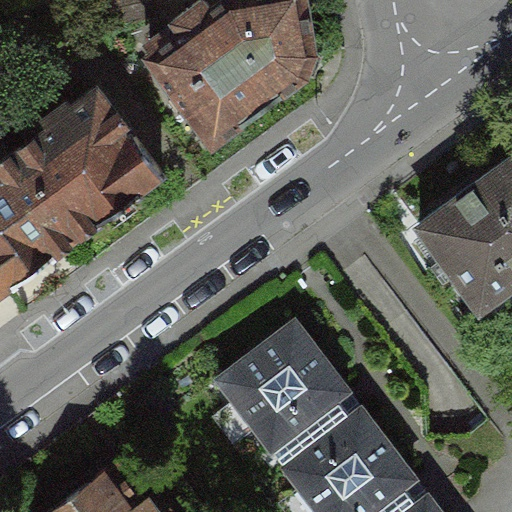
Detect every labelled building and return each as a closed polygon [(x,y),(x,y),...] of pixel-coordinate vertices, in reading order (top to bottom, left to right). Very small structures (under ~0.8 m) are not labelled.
[(93,0),(101,29),(154,16),(149,0),(93,0)] [(151,54),(213,138),(301,75),(313,52),(304,0),(224,0),(211,10),(202,0),(200,0),(177,19),(184,29),(151,54)] [(140,191),(165,173),(132,129),(131,129),(99,85),(72,104),(70,101),(42,121),(48,128),(17,151),(79,236),(99,222),(99,223),(141,192),(140,191)] [(56,253),(79,236),(17,151),(13,153),(0,135),(0,294),(57,254),(56,253)] [(511,158),(421,224),(481,306),(511,283),(511,158)] [(297,320),(221,376),(323,511),(370,511),(405,486),(417,477),(363,406),(351,415),(346,407),(339,398),(350,390),(297,320)] [(96,478),(49,511),(160,511),(149,496),(144,499),(131,483),(129,472),(117,464),(103,469),(96,478)] [(405,486),(370,511),(442,511),(429,494),(417,503),(411,495),(405,486)]
